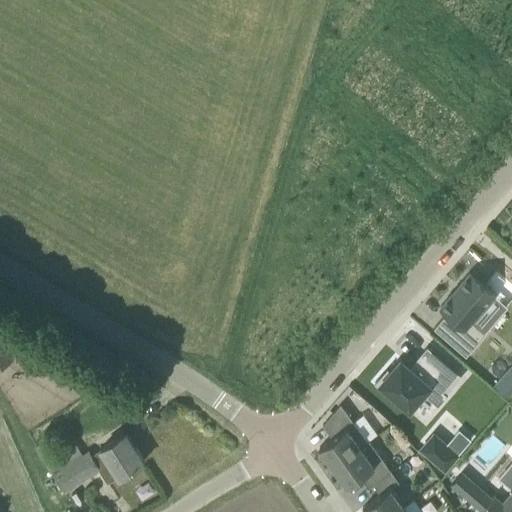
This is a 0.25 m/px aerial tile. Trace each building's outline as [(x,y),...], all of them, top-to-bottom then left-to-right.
[(471,321),(494,295),(495,294),(483,284),(470,272),(458,286),(440,307),(447,313),(434,328),(466,355),(485,333),(484,332),(471,321)] [(0,337),(0,367),(13,359),(0,337)] [(447,395),(443,391),(458,374),(458,373),(427,346),(410,366),(401,358),(390,370),(387,368),(374,383),(386,393),(388,390),(410,408),(423,393),(438,406),(447,395)] [(511,365),(494,385),(508,398),(511,393),(511,365)] [(367,440),(377,433),(363,414),(353,421),(340,403),(323,424),(332,437),(319,447),(323,452),(322,452),(333,466),(368,441),(367,441),(367,440)] [(46,437),(34,445),(52,473),(40,481),(52,500),(99,470),(108,483),(119,476),(119,477),(144,461),(126,432),(92,454),(89,450),(65,465),(46,437)] [(433,434),(420,449),(444,470),(458,455),(433,434)] [(368,487),(373,484),(391,471),(383,459),(369,440),(367,441),(368,441),(333,466),(343,481),(343,480),(347,485),(360,476),(368,487)] [(511,488),(511,489),(511,490),(511,491),(503,502),(494,495),(479,511),(511,511),(511,462),(499,477),(511,488)] [(366,511),(365,511),(395,511),(404,506),(390,487),(399,481),(391,471),(373,484),(380,494),(363,507),(366,511)]
